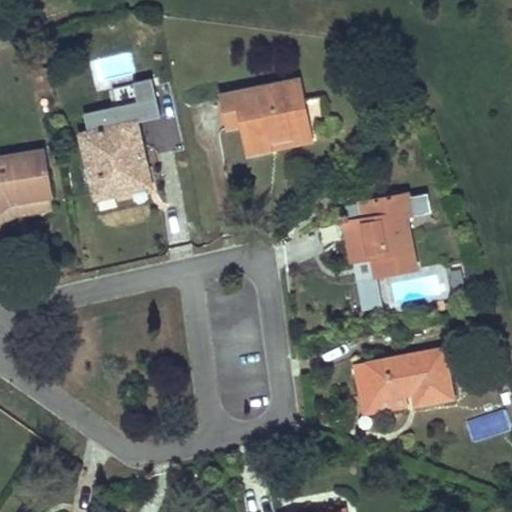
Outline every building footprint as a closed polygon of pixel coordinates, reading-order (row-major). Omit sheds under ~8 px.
[(312,134),(301,78),(222,95),(229,127),(243,123),(250,154),(273,149),(271,142),(312,134)] [(87,113),(91,132),(138,122),(159,117),(151,80),(134,84),(138,102),(87,113)] [(150,175),(138,122),(91,132),(82,134),(97,198),(106,196),(117,194),(114,182),(150,175)] [(314,142),(312,134),(271,142),(273,149),(273,151),(295,147),(314,142)] [(51,193),(44,151),(0,157),(0,209),(12,200),(50,194),(51,193)] [(152,185),(150,175),(114,182),(117,194),(152,185)] [(412,210),(409,193),(358,202),(360,219),(347,221),(351,245),(354,261),(374,257),(377,275),(417,268),(407,212),(412,210)] [(0,226),(16,214),(52,209),(50,194),(12,200),(0,209),(0,226)] [(453,397),(445,349),(367,363),(356,365),(362,395),(373,393),(374,399),(380,398),(409,393),(408,389),(414,388),(415,392),(417,403),(453,397)] [(382,411),(380,398),(374,399),(373,393),(362,395),(365,414),(382,411)]
